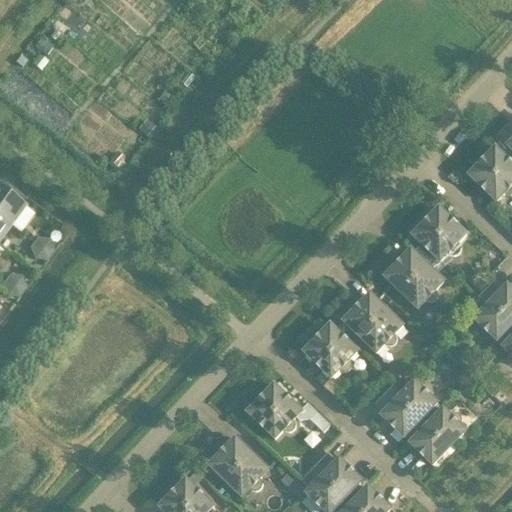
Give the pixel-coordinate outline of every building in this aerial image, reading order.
[(511,165),(496,151),(470,178),(497,205),(505,197),(510,198),(511,197),(511,165)] [(0,219),(10,228),(24,209),(0,190),(0,219)] [(440,211),(413,238),(441,265),(449,257),(454,258),(458,257),(461,254),(461,250),(460,245),(467,237),(440,211)] [(0,241),(10,228),(0,219),(0,241)] [(33,245),(50,258),(55,252),(50,241),(37,240),(33,245)] [(50,258),(33,245),(30,250),(35,261),(47,263),(50,258)] [(412,253),(385,280),(418,312),(427,303),(431,305),(435,304),(438,300),(438,297),(437,292),(445,285),(433,273),(438,268),(421,251),(415,256),(412,253)] [(194,272),(189,278),(195,283),(200,277),(194,272)] [(9,276),(5,281),(23,294),(27,289),(22,278),(9,276)] [(23,294),(5,281),(2,286),(7,298),(20,299),(23,294)] [(505,291),(496,283),(478,301),(487,310),(505,291)] [(487,310),(474,322),(497,344),(511,329),(511,291),(508,288),(505,291),(487,310)] [(371,297),(344,324),(377,356),(385,348),(390,349),(394,348),(396,345),(397,342),(396,337),(404,329),(371,297)] [(331,327),(304,355),(332,381),(340,373),(345,374),(349,373),(351,371),(352,367),(351,362),(358,354),(331,327)] [(511,340),(503,349),(508,354),(507,361),(508,364),(510,366),(511,366),(511,340)] [(385,415),(384,415),(381,418),(404,440),(438,406),(431,399),(433,397),(434,394),(433,390),(430,388),(426,387),(420,389),(415,384),(403,396),(403,397),(385,415)] [(301,413),(275,388),(248,415),(275,442),(283,434),(289,435),(293,434),(295,431),(296,427),(294,422),(297,420),(299,422),(309,421),(324,435),(332,427),(309,405),(301,413)] [(403,397),(403,396),(394,388),(376,407),(384,415),(385,415),(403,397)] [(500,389),(492,397),(503,407),(510,400),(500,389)] [(443,412),(410,446),(433,468),(466,434),(460,428),(462,425),(462,422),(461,418),(459,416),(455,415),(448,416),(443,412)] [(236,441),(209,468),(242,500),(251,492),(253,493),(256,493),(259,492),(261,489),(262,486),(261,483),(260,482),(269,473),(236,441)] [(337,465),(328,456),(302,484),(310,492),(310,493),(337,465)] [(310,493),(310,492),(306,496),(323,511),(335,511),(363,483),(340,461),(337,465),(310,493)] [(186,482),(160,510),(162,511),(210,511),(214,509),(186,482)] [(368,489),(346,511),(390,511),(391,511),(368,489)]
